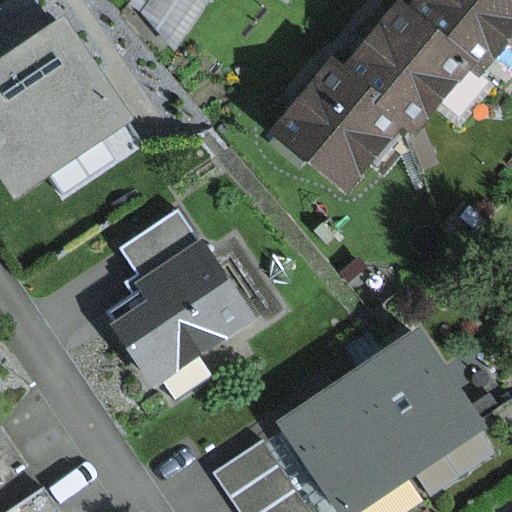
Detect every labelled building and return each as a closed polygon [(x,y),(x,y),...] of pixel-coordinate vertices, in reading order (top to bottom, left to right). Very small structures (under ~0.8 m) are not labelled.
[(511,0),(436,0),(424,15),(502,84),(511,72),(511,0)] [(451,141),(502,84),(424,15),(420,11),(369,67),(433,127),(451,141)] [(61,30),(0,68),(0,129),(4,135),(0,137),(0,164),(16,189),(120,122),(61,30)] [(287,135),(283,139),(356,208),(433,127),(369,67),(359,58),(287,135)] [(112,312),(162,396),(277,327),(226,243),(112,312)] [(471,422),(415,340),(351,383),(407,465),(471,422)] [(407,465),(351,383),(287,426),(342,508),(407,465)]
